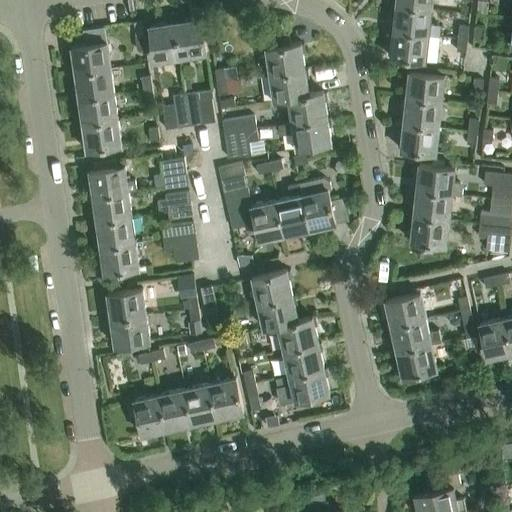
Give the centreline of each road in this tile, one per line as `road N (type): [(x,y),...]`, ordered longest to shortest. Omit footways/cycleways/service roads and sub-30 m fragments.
road 1 (residential): [(374,424),(348,291),(355,248),(377,205),(355,48),(331,20),(265,0)]
road 2 (residential): [(97,487),(51,204)]
road 3 (unclassified): [(97,487),(374,424)]
road 4 (residential): [(51,204),(26,4)]
road 5 (unclassified): [(374,424),(511,395)]
